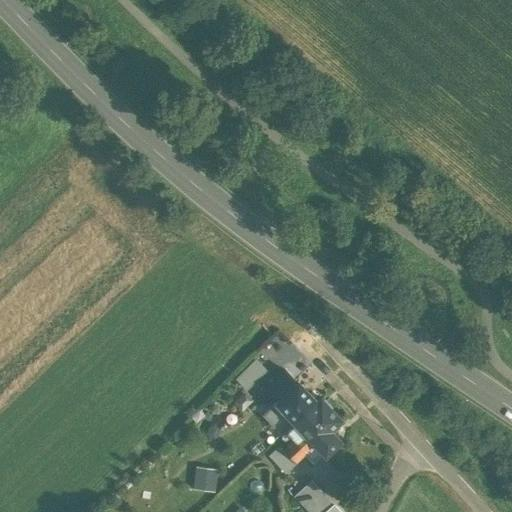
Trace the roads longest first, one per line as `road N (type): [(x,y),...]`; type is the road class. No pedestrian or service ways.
road 1 (secondary): [(511,409),(224,211),(70,75),(1,0)]
road 2 (track): [(214,247),(340,356)]
